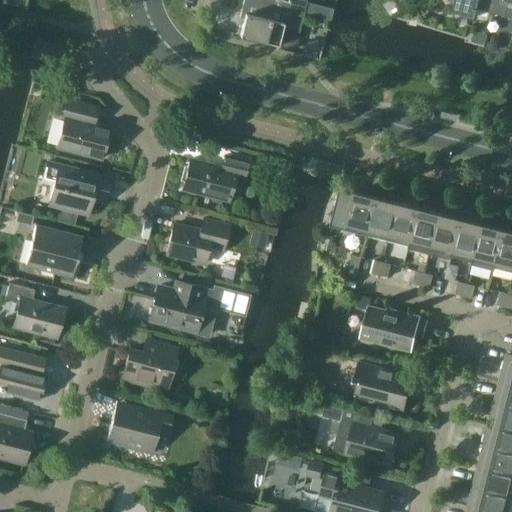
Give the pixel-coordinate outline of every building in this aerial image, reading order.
[(243,0),(243,1),(303,16),(306,2),(307,0),(304,0),(243,0)] [(494,0),(453,0),(451,11),(474,16),(476,8),(491,12),(494,0)] [(511,0),(494,0),(491,12),(511,17),(511,0)] [(303,16),(243,1),(239,17),(244,18),(239,36),(278,45),(283,28),(299,32),(303,16)] [(306,2),(303,16),(330,23),(333,9),(306,2)] [(474,31),(471,40),(485,43),(487,35),(474,31)] [(101,159),(109,128),(88,122),(92,107),(67,100),(62,118),(65,118),(57,148),(101,159)] [(190,159),(182,189),(229,201),(235,175),(244,178),(248,161),(225,155),(222,167),(190,159)] [(271,161),(267,178),(287,182),(291,166),(271,161)] [(103,200),(109,177),(47,162),(43,178),(54,181),(48,205),(59,208),(78,212),(87,215),(91,197),(103,200)] [(367,235),(377,197),(355,191),(350,213),(342,214),(339,215),(338,217),(336,219),(336,222),(337,225),(338,227),(345,229),(367,235)] [(388,240),(398,202),(377,197),(367,235),(388,240)] [(409,246),(419,207),(398,202),(388,240),(409,246)] [(429,254),(440,213),(419,207),(409,246),(409,248),(429,254)] [(59,208),(56,219),(75,224),(78,212),(59,208)] [(18,212),(16,222),(31,225),(33,215),(18,212)] [(450,259),(451,256),(461,218),(440,213),(429,254),(450,259)] [(173,224),(166,253),(204,263),(209,246),(223,250),(229,225),(203,218),(199,231),(173,224)] [(472,262),(482,223),(461,218),(451,256),(471,261),(472,262)] [(493,267),(503,229),(482,223),(472,262),(471,261),(471,264),(493,270),(494,267),(493,267)] [(25,265),(72,277),(82,236),(35,224),(25,265)] [(252,229),(248,245),(263,249),(267,232),(252,229)] [(511,271),(511,230),(503,229),(493,267),(494,267),(511,271)] [(352,254),(349,267),(358,269),(361,256),(352,254)] [(379,274),(382,262),(374,259),(371,272),(379,274)] [(391,264),(382,262),(379,274),(388,276),(391,264)] [(421,285),(424,272),(418,271),(416,270),(412,283),(421,285)] [(433,274),(424,272),(421,285),(429,287),(433,274)] [(157,287),(149,317),(164,321),(163,325),(178,329),(179,324),(190,327),(189,332),(205,336),(214,305),(217,291),(200,286),(200,287),(178,281),(175,291),(157,287)] [(463,296),(466,283),(458,281),(455,293),(463,296)] [(9,283),(6,294),(5,299),(20,303),(13,327),(56,338),(64,307),(32,299),(34,290),(9,283)] [(475,285),(466,283),(463,296),(471,298),(475,285)] [(505,306),(508,294),(500,291),(497,304),(505,306)] [(359,295),(356,306),(367,309),(368,306),(370,297),(359,295)] [(423,335),(427,320),(368,306),(367,309),(361,337),(411,349),(415,333),(423,335)] [(129,348),(122,377),(133,380),(133,381),(150,386),(150,384),(166,388),(176,348),(151,342),(149,353),(129,348)] [(0,390),(40,400),(47,374),(42,373),(45,359),(0,347),(0,390)] [(511,354),(507,353),(500,380),(511,383),(511,354)] [(354,397),(404,410),(408,392),(404,391),(408,373),(358,361),(354,378),(359,380),(354,397)] [(511,383),(500,380),(495,401),(511,405),(511,383)] [(172,415),(133,405),(116,401),(106,442),(152,454),(159,428),(168,430),(172,415)] [(511,405),(495,401),(490,422),(511,427),(511,405)] [(398,433),(371,426),(374,415),(345,407),(325,402),(322,414),(342,419),(334,450),(390,464),(398,433)] [(0,456),(24,462),(31,434),(23,432),(26,420),(0,413),(0,456)] [(511,427),(490,422),(484,443),(511,449),(511,427)] [(511,449),(484,443),(479,464),(511,472),(511,449)] [(340,480),(341,475),(343,468),(311,460),(308,473),(325,477),(321,494),(335,497),(331,511),(336,511),(378,511),(383,491),(340,480)] [(511,472),(479,464),(474,485),(511,494),(511,472)] [(507,511),(511,495),(511,494),(474,485),(468,506),(493,511),(507,511)]
